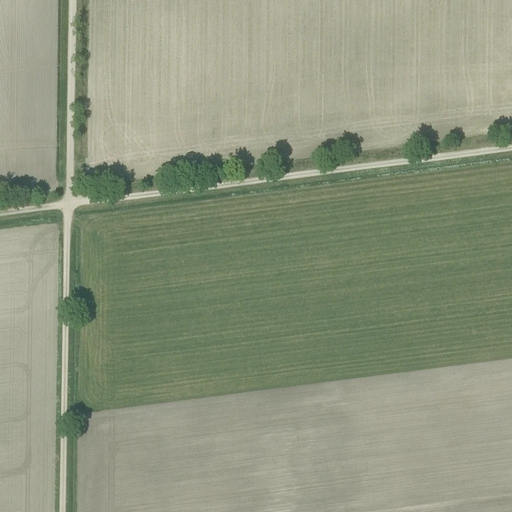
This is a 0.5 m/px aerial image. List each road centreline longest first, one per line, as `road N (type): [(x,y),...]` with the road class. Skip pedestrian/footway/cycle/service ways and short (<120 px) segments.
road 1 (track): [(68,205),(511,149)]
road 2 (track): [(63,511),(68,205)]
road 3 (track): [(68,205),(73,0)]
